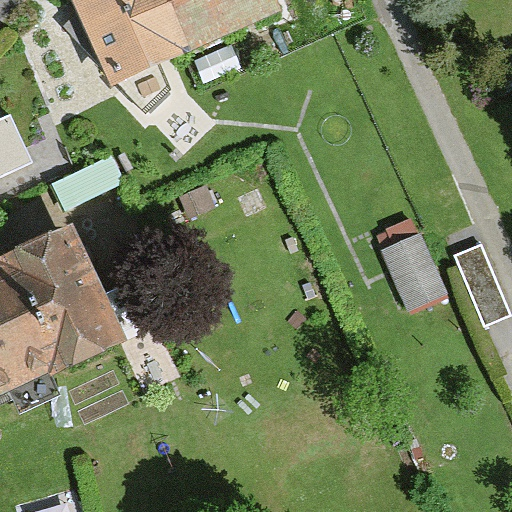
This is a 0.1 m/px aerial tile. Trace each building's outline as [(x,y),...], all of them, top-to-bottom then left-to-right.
[(158,0),(77,0),(87,21),(70,36),(113,81),(145,115),(170,91),(157,61),(181,50),(158,0)] [(158,0),(181,50),(273,10),(268,0),(158,0)] [(9,116),(0,119),(0,178),(31,163),(9,116)] [(111,158),(54,185),(66,210),(123,183),(111,158)] [(14,262),(10,264),(58,367),(64,365),(62,363),(70,359),(73,365),(101,352),(98,346),(107,342),(108,344),(116,340),(112,332),(110,333),(94,300),(102,296),(100,292),(99,293),(88,270),(89,270),(87,266),(80,269),(68,245),(70,244),(67,237),(60,240),(61,242),(15,264),(14,262)] [(417,237),(384,252),(410,309),(443,294),(417,237)] [(481,245),(454,256),(481,321),(508,309),(481,245)] [(0,393),(7,390),(9,381),(51,362),(54,369),(58,367),(10,264),(8,265),(11,270),(0,275),(0,393)]
